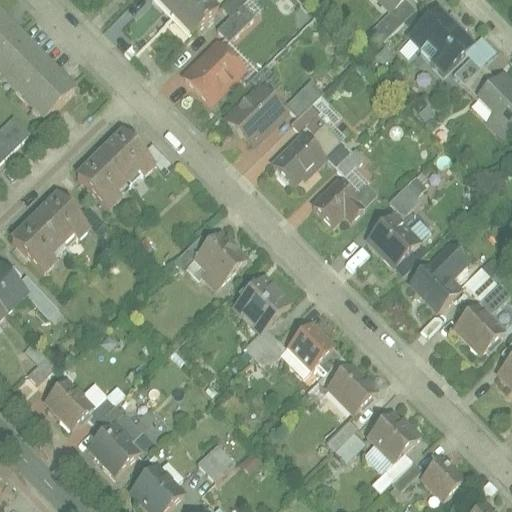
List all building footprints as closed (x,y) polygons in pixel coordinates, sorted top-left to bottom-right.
[(190,0),(151,0),(150,2),(169,22),(191,1),(190,0)] [(244,0),(227,0),(217,10),(227,20),(212,34),(225,46),(258,14),(244,0)] [(374,0),(393,19),(412,0),(374,0)] [(191,1),(169,22),(189,42),(211,20),(191,1)] [(367,32),(377,47),(397,33),(387,19),(367,32)] [(406,46),(442,79),(467,52),(431,19),(406,46)] [(0,86),(41,127),(71,96),(0,27),(0,86)] [(246,76),(217,46),(179,81),(207,111),(246,76)] [(474,110),(510,147),(511,145),(511,93),(501,83),(474,110)] [(276,112),(257,93),(225,125),(244,144),(276,112)] [(0,130),(0,166),(28,138),(10,120),(0,130)] [(147,169),(116,139),(76,180),(107,210),(147,169)] [(301,144),(270,174),(293,197),(323,167),(301,144)] [(413,180),(385,207),(397,220),(426,193),(413,180)] [(335,188),(309,213),(331,235),(340,226),(347,233),(363,217),(335,188)] [(91,238),(56,206),(15,250),(50,282),(91,238)] [(366,246),(392,272),(412,252),(386,226),(366,246)] [(184,265),(217,298),(243,272),(210,240),(184,265)] [(403,289),(436,322),(456,302),(445,291),(465,271),(448,253),(424,276),(420,272),(403,289)] [(0,280),(0,319),(3,323),(23,302),(0,280)] [(20,282),(12,291),(48,321),(55,312),(20,282)] [(232,310),(261,339),(284,316),(254,288),(232,310)] [(449,339),(479,368),(503,343),(473,314),(449,339)] [(286,351),(310,376),(330,357),(305,332),(286,351)] [(511,363),(498,378),(511,391),(511,363)] [(322,391),(350,423),(369,405),(341,374),(322,391)] [(88,418),(58,391),(41,411),(70,437),(88,418)] [(363,440),(390,469),(411,450),(385,421),(363,440)] [(344,426),(323,446),(343,467),(364,447),(344,426)] [(104,440),(86,457),(111,482),(129,465),(104,440)] [(214,449),(194,468),(212,486),(231,467),(214,449)] [(412,484),(437,507),(454,489),(429,465),(412,484)] [(148,479),(128,500),(140,511),(169,511),(175,506),(148,479)]
